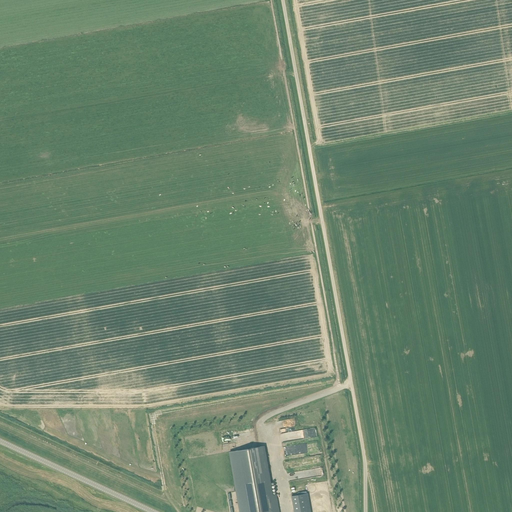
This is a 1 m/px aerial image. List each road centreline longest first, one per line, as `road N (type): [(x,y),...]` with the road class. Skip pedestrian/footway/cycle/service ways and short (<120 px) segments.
road 1 (unclassified): [(365,511),(365,464),(282,0)]
road 2 (track): [(340,387),(270,0)]
road 3 (unclassified): [(152,511),(0,441)]
